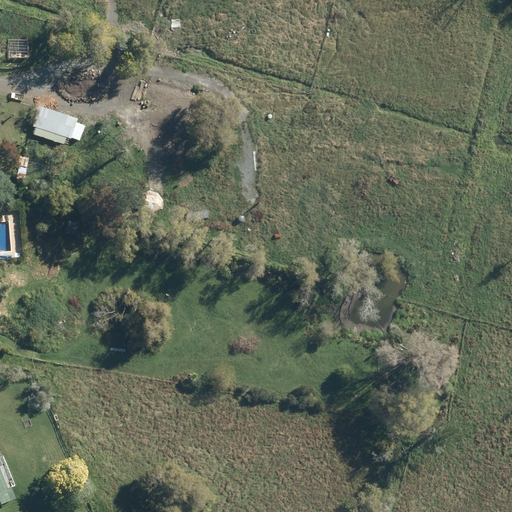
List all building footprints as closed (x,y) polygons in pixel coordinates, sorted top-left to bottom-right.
[(23,45),(12,45),(11,66),(22,67),(23,45)] [(76,119),(37,106),(30,127),(69,140),(76,119)] [(11,173),(0,169),(0,179),(8,182),(11,173)] [(81,222),(67,218),(63,231),(78,235),(81,222)] [(0,503),(14,498),(10,487),(6,489),(0,472),(0,465),(0,464),(0,503)]
